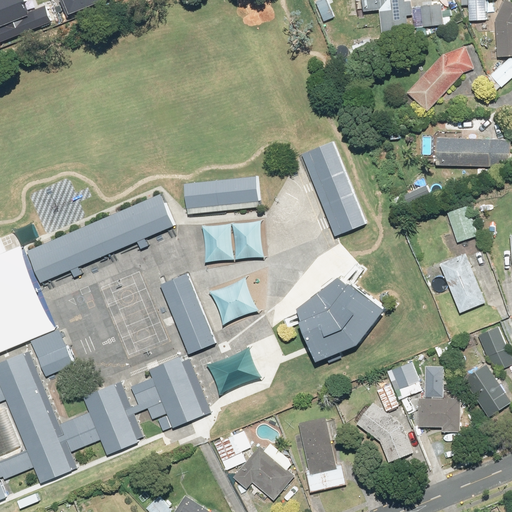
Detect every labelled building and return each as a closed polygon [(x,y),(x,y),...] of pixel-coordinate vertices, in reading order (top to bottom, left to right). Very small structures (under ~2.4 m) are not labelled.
[(0,0),(0,38),(1,40),(54,18),(47,1),(27,9),(23,0),(0,0)] [(67,0),(72,12),(104,0),(67,0)] [(364,0),(366,11),(382,9),(385,36),(411,33),(409,15),(414,14),(412,0),(407,0),(364,0)] [(487,0),(468,0),(468,21),(487,21),(487,0)] [(511,54),(511,2),(505,0),(497,19),(500,56),(511,54)] [(456,6),(446,5),(445,19),(455,20),(456,6)] [(373,38),(351,44),(356,60),(377,54),(373,38)] [(466,46),(445,53),(409,92),(431,111),(466,73),(466,72),(475,69),(466,46)] [(511,79),(511,60),(510,58),(492,74),(503,87),(511,79)] [(511,138),(440,136),(439,164),(511,167),(511,141),(511,138)] [(332,141),(301,154),(336,236),(367,223),(332,141)] [(258,176),(185,184),(187,208),(261,200),(258,176)] [(426,185),(403,194),(407,204),(430,195),(426,185)] [(161,196),(28,252),(40,281),(173,225),(161,196)] [(469,204),(449,211),(458,242),(478,236),(469,204)] [(0,350),(56,327),(20,242),(1,250),(0,249),(0,350)] [(467,253),(442,263),(462,313),(487,303),(467,253)] [(189,269),(160,282),(191,356),(220,343),(189,269)] [(300,306),(321,357),(358,342),(388,305),(344,271),(325,296),(300,306)] [(511,357),(499,327),(480,335),(496,372),(511,365),(511,357)] [(61,330),(32,342),(46,376),(76,363),(61,330)] [(25,352),(0,363),(0,383),(6,399),(27,447),(36,467),(41,480),(74,466),(25,352)] [(180,356),(147,369),(150,377),(129,386),(140,413),(148,410),(151,419),(168,412),(176,431),(206,419),(180,356)] [(413,360),(392,368),(403,398),(424,390),(413,360)] [(511,402),(511,399),(488,364),(465,379),(491,416),(511,402)] [(0,502),(10,498),(3,480),(36,467),(27,447),(0,458),(0,401),(6,399),(0,383),(0,502)] [(118,383),(84,397),(89,410),(60,422),(71,450),(102,438),(110,456),(143,442),(118,383)] [(463,399),(421,398),(420,426),(444,427),(444,431),(462,432),(463,399)] [(416,452),(405,425),(375,402),(359,423),(383,442),(391,461),(416,452)] [(240,409),(230,414),(236,428),(246,423),(240,409)] [(328,416),(301,422),(312,470),(308,471),(314,493),(349,485),(344,463),(340,464),(328,416)] [(245,431),(215,443),(221,459),(251,447),(245,431)] [(296,475),(262,446),(235,478),(249,488),(254,482),(276,500),(296,475)] [(215,511),(189,494),(176,511),(215,511)] [(159,495),(145,508),(149,511),(169,511),(173,509),(159,495)]
